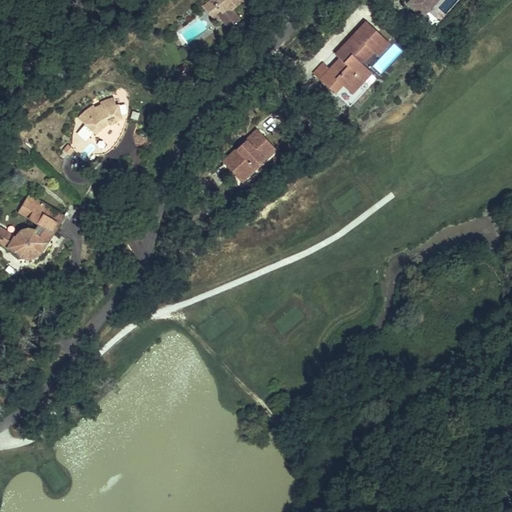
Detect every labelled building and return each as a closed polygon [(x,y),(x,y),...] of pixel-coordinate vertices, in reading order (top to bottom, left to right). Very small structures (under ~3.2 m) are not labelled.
[(210,24),(214,29),(223,21),(221,18),(242,2),(240,0),(209,0),(214,5),(208,11),(206,8),(193,18),(203,30),(210,24)] [(419,25),(439,0),(413,0),(404,12),(419,25)] [(183,18),(196,35),(203,30),(193,18),(189,13),(183,18)] [(208,37),(215,31),(214,29),(210,24),(203,30),(208,37)] [(356,102),(371,84),(362,75),(374,61),(379,66),(388,55),(363,33),(337,64),(342,68),(331,82),(324,76),(316,85),(338,105),(347,94),(356,102)] [(354,118),(378,90),(371,84),(356,102),(347,94),(338,105),(354,118)] [(108,136),(110,130),(111,124),(124,128),(128,111),(114,109),(114,102),(103,107),(99,99),(85,106),(88,112),(83,116),(77,110),(63,121),(81,137),(76,158),(79,158),(85,157),(91,154),(96,151),(101,147),(105,142),(108,136)] [(229,178),(265,151),(255,138),(249,129),(243,133),(243,137),(242,144),(237,148),(234,143),(215,158),(229,178)] [(237,148),(242,144),(243,137),(234,143),(237,148)] [(68,158),(74,148),(66,144),(60,154),(68,158)] [(49,220),(9,195),(0,208),(0,212),(22,227),(17,234),(14,232),(10,231),(7,230),(3,231),(0,233),(0,232),(0,257),(9,263),(13,264),(16,264),(20,262),(23,260),(25,257),(25,256),(49,220)]
